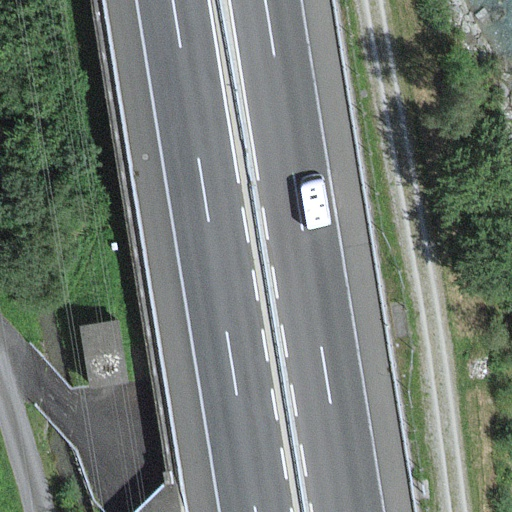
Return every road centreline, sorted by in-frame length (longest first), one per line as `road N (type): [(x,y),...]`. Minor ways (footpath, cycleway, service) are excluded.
road 1 (motorway): [(170,0),(254,511)]
road 2 (motorway): [(352,511),(269,0)]
road 3 (unclassified): [(54,511),(0,372)]
